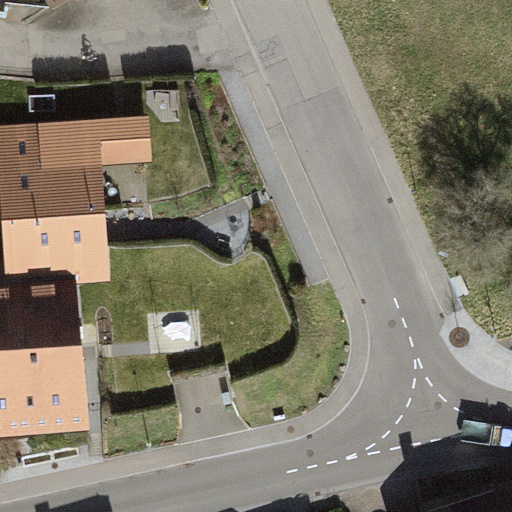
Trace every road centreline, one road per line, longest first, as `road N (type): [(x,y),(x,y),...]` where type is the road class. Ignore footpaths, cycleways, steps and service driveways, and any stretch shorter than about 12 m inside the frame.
road 1 (residential): [(273,0),(453,437)]
road 2 (tertiary): [(110,511),(453,437)]
